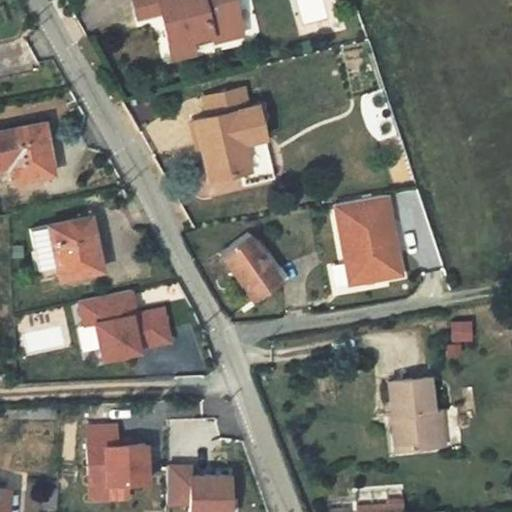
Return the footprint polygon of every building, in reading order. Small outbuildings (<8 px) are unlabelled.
[(177,19),(170,0),(165,0),(134,9),(144,48),(167,42),(179,89),(203,82),(201,74),(201,69),(219,63),(220,68),(251,59),(236,2),(177,19)] [(201,74),(220,68),(219,63),(201,69),(201,74)] [(239,114),(198,126),(204,145),(191,148),(207,205),(245,196),(238,168),(241,167),(232,138),(245,133),(239,114)] [(50,152),(0,162),(0,198),(11,196),(9,189),(16,188),(21,213),(60,206),(50,152)] [(251,164),(241,167),(238,168),(245,196),(258,191),(251,164)] [(390,218),(386,197),(334,206),(348,287),(400,278),(396,256),(391,256),(384,219),(390,218)] [(390,218),(384,219),(391,256),(396,256),(390,218)] [(253,300),(282,281),(248,233),(219,253),(253,300)] [(31,257),(29,258),(36,298),(38,298),(39,299),(54,297),(55,308),(58,307),(58,308),(101,300),(91,246),(31,257)] [(92,360),(88,325),(77,327),(81,362),(92,360)] [(391,386),(399,454),(440,449),(436,415),(432,381),(391,386)] [(443,414),(436,415),(440,449),(446,449),(443,414)] [(30,433),(4,432),(5,446),(30,445),(30,433)] [(91,437),(61,438),(62,474),(80,473),(81,495),(82,495),(121,494),(120,455),(92,456),(91,437)] [(80,473),(62,474),(64,510),(83,509),(82,495),(81,495),(80,473)] [(164,483),(141,483),(140,511),(203,511),(203,493),(164,493),(164,483)] [(352,492),(353,511),(402,511),(401,488),(352,492)]
